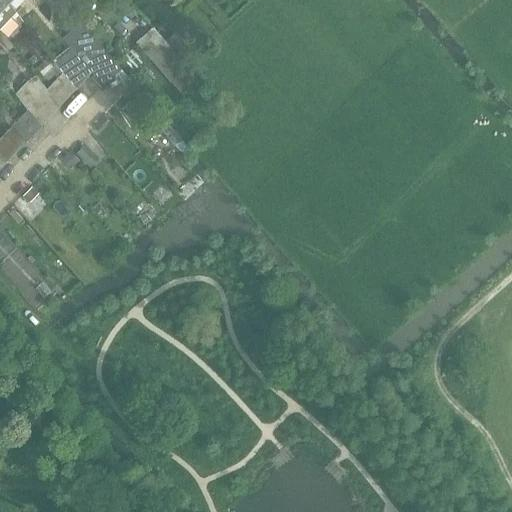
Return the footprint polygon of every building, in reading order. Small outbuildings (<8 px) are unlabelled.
[(136,12),(127,2),(125,0),(112,0),(128,19),(136,12)] [(120,71),(79,24),(61,39),(69,48),(91,73),(103,86),(114,77),(120,71)] [(200,79),(152,28),(135,44),(183,95),(200,79)] [(4,36),(0,39),(0,40),(9,51),(13,48),(4,36)] [(91,73),(69,48),(52,62),(62,74),(61,74),(75,90),(91,73)] [(137,89),(120,71),(114,77),(130,95),(137,89)] [(57,108),(75,90),(61,74),(46,90),(43,93),(57,108)] [(57,108),(43,93),(46,90),(34,76),(23,86),(15,95),(27,110),(26,112),(40,126),(57,108)] [(22,145),(40,126),(26,112),(8,130),(22,145)] [(0,157),(4,162),(22,145),(8,130),(0,138),(0,157)] [(71,151),(61,159),(69,168),(79,160),(71,151)] [(32,187),(23,195),(29,202),(38,193),(32,187)]
